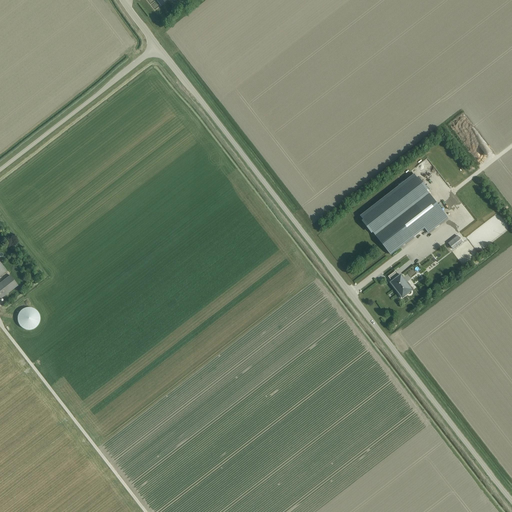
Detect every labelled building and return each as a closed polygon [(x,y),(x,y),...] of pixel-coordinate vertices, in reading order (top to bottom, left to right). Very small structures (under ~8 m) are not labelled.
[(358,216),(388,255),(423,229),(427,234),(448,218),(413,173),(358,216)] [(457,235),(447,243),(452,249),(462,242),(457,235)] [(411,289),(399,274),(387,283),(399,298),(411,289)] [(0,299),(18,286),(16,283),(10,276),(0,283),(0,299)] [(40,319),(40,317),(39,315),(39,313),(37,312),(36,310),(35,309),(33,308),(31,308),(29,308),(27,308),(25,308),(24,309),(22,310),(20,311),(19,313),(18,314),(18,316),(17,318),(17,320),(18,322),(18,324),(19,325),(20,327),(22,328),(24,329),(25,330),(27,330),(29,330),(31,330),(33,329),(35,329),(36,327),(37,326),(39,324),(39,323),(40,321),(40,319)]
